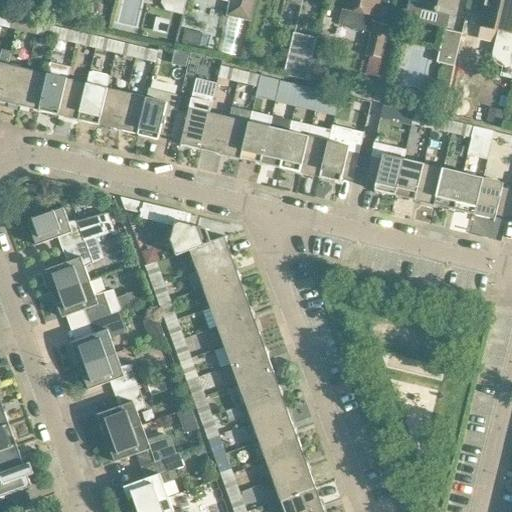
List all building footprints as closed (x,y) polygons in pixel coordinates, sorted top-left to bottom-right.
[(39,0),(25,0),(29,10),(42,6),(39,0)] [(162,0),(162,3),(167,11),(182,14),(185,0),(162,0)] [(217,0),(230,3),(226,17),(251,23),(256,0),(217,0)] [(376,17),(379,0),(344,0),(339,25),(369,32),(373,17),(376,17)] [(454,16),(457,0),(420,0),(420,5),(419,7),(422,8),(454,16)] [(483,8),(479,26),(498,30),(493,53),(493,56),(494,59),(495,62),(497,64),(499,66),(502,68),(500,77),(511,80),(511,0),(482,0),(481,8),(483,8)] [(36,35),(37,34),(39,23),(14,17),(11,29),(36,35)] [(382,60),(390,25),(374,21),(365,56),(382,60)] [(37,34),(56,39),(59,28),(39,23),(37,34)] [(79,33),(59,28),(56,39),(76,44),(79,33)] [(437,63),(454,67),(462,34),(445,30),(437,63)] [(76,44),(96,48),(98,38),(79,33),(76,44)] [(203,37),(185,33),(183,43),(200,47),(203,37)] [(307,81),(317,38),(294,33),(284,75),(307,81)] [(96,48),(116,53),(118,42),(98,38),(96,48)] [(138,47),(118,42),(116,53),(136,58),(138,47)] [(156,63),(158,52),(138,47),(136,58),(156,63)] [(0,99),(8,65),(12,52),(2,50),(0,58),(0,99)] [(8,65),(0,99),(0,101),(0,102),(19,106),(28,70),(21,68),(21,65),(11,62),(11,66),(8,65)] [(51,63),(48,75),(39,113),(40,111),(59,116),(68,79),(71,68),(51,63)] [(241,72),(221,67),(218,78),(238,82),(241,72)] [(38,113),(39,113),(48,75),(28,70),(19,106),(39,111),(38,113)] [(90,72),(88,84),(78,123),(79,123),(79,121),(99,125),(107,89),(110,76),(90,72)] [(238,82),(258,87),(261,76),(241,72),(238,82)] [(281,81),(261,76),(258,87),(278,92),(281,81)] [(78,123),(88,84),(68,79),(59,116),(78,120),(78,123)] [(178,110),(171,138),(182,140),(181,145),(180,147),(181,147),(182,145),(201,150),(210,113),(217,84),(197,79),(191,100),(181,97),(178,110)] [(278,92),(298,97),(300,86),(281,81),(278,92)] [(428,99),(444,103),(449,85),(433,81),(428,99)] [(298,97),(318,101),(320,90),(300,86),(298,97)] [(160,135),(171,138),(177,110),(181,97),(181,96),(149,88),(147,98),(138,135),(158,139),(157,142),(158,142),(159,140),(160,135)] [(118,132),(127,94),(107,89),(99,125),(118,130),(118,132)] [(340,95),(320,90),(318,101),(338,106),(340,95)] [(147,98),(127,94),(118,132),(119,130),(138,135),(147,98)] [(350,98),(341,96),(339,104),(348,106),(350,98)] [(221,157),(222,155),(241,159),(252,112),(232,108),(230,118),(221,157)] [(504,112),(491,108),(487,122),(501,125),(504,112)] [(252,112),(241,159),(261,164),(260,166),(272,117),(252,112)] [(230,118),(210,113),(201,150),(221,154),(220,157),(221,157),(230,118)] [(412,124),(432,129),(435,118),(415,113),(412,124)] [(262,164),(281,169),(292,122),(272,117),(260,166),(261,166),(262,164)] [(432,129),(452,133),(455,123),(435,118),(432,129)] [(292,122),(281,169),(300,173),(300,176),(309,137),(312,127),(292,122)] [(474,127),(455,123),(452,133),(472,138),(474,127)] [(333,126),(329,142),(320,178),(340,183),(339,185),(340,185),(341,183),(342,179),(353,181),(365,133),(364,133),(333,126)] [(494,132),(474,127),(472,138),(492,143),(493,138),(494,132)] [(301,174),(320,178),(329,142),(309,137),(300,176),(301,176),(301,174)] [(376,187),(375,191),(374,193),(375,194),(376,191),(395,196),(404,160),(406,151),(374,143),(365,184),(376,187)] [(424,164),(404,160),(395,196),(415,201),(414,203),(424,164)] [(443,169),(424,164),(414,203),(415,203),(415,201),(435,206),(443,169)] [(463,174),(443,169),(435,206),(454,210),(454,212),(454,213),(463,174)] [(483,179),(463,174),(454,213),(455,213),(455,210),(474,215),(483,179)] [(494,222),(495,220),(496,215),(507,218),(511,197),(511,190),(502,188),(504,183),(483,179),(474,215),(494,220),(493,222),(494,222)] [(38,181),(26,186),(30,199),(43,194),(38,181)] [(121,198),(125,210),(142,214),(144,203),(121,198)] [(211,242),(207,230),(209,231),(209,230),(206,229),(185,224),(187,214),(144,203),(142,214),(141,218),(174,226),(171,241),(176,256),(190,251),(211,243),(211,242)] [(62,251),(86,242),(98,238),(115,232),(109,215),(110,214),(109,213),(79,222),(78,220),(69,223),(64,209),(28,222),(36,246),(58,238),(62,251)] [(225,237),(211,242),(211,243),(190,251),(197,270),(232,257),(225,238),(227,238),(227,236),(225,237)] [(54,295),(90,281),(85,267),(94,263),(104,259),(98,238),(86,242),(62,251),(67,263),(45,271),(54,295)] [(197,270),(204,289),(241,275),(239,276),(232,257),(197,270)] [(146,266),(153,286),(163,282),(156,262),(146,266)] [(241,276),(241,275),(204,289),(211,308),(246,295),(239,277),(241,276)] [(90,281),(54,295),(63,318),(67,317),(84,310),(88,323),(120,311),(120,310),(115,298),(113,290),(95,295),(90,281)] [(170,301),(163,282),(153,286),(160,305),(170,301)] [(211,308),(218,327),(255,314),(255,313),(253,314),(246,295),(211,308)] [(160,305),(167,324),(177,320),(170,301),(160,305)] [(75,341),(71,343),(80,367),(116,354),(111,340),(128,332),(120,311),(88,323),(93,335),(75,341)] [(218,327),(225,347),(260,334),(253,315),(255,314),(218,327)] [(184,339),(177,320),(167,324),(174,343),(184,339)] [(225,347),(232,366),(269,352),(267,352),(260,334),(225,347)] [(174,343),(181,362),(191,359),(184,339),(174,343)] [(232,366),(238,385),(274,372),(267,353),(269,353),(269,352),(232,366)] [(110,383),(115,395),(138,386),(130,365),(121,368),(116,354),(80,367),(89,390),(110,383)] [(181,362),(188,382),(198,378),(191,359),(181,362)] [(280,391),(274,372),(238,385),(245,404),(283,391),(283,390),(280,391)] [(205,397),(198,378),(188,382),(195,401),(205,397)] [(146,408),(138,386),(115,395),(119,407),(98,415),(106,439),(142,426),(137,412),(146,408)] [(288,411),(281,392),(283,391),(245,404),(252,423),(288,411)] [(195,401),(202,420),(212,416),(205,397),(195,401)] [(2,405),(0,405),(0,428),(10,425),(2,405)] [(297,428),(294,429),(288,411),(252,423),(259,442),(297,429),(297,428)] [(202,420),(208,439),(219,435),(212,416),(202,420)] [(0,451),(17,446),(10,425),(0,428),(0,451)] [(142,426),(106,439),(115,463),(136,455),(141,467),(177,454),(171,437),(166,434),(147,440),(142,426)] [(297,429),(259,442),(266,462),(302,449),(295,430),(297,429)] [(226,455),(219,435),(208,439),(215,458),(226,455)] [(204,444),(196,447),(197,451),(203,453),(207,452),(204,444)] [(17,446),(0,451),(0,474),(30,464),(30,463),(24,465),(17,446)] [(266,462),(273,481),(311,467),(308,468),(302,449),(266,462)] [(145,480),(124,487),(132,511),(168,498),(163,484),(178,477),(175,469),(184,466),(179,453),(177,454),(141,467),(145,480)] [(233,474),(226,455),(215,458),(222,477),(233,474)] [(34,474),(30,464),(0,474),(0,511),(5,511),(17,508),(12,494),(32,487),(28,476),(34,474)] [(273,481),(280,500),(315,487),(309,468),(311,468),(311,467),(273,481)] [(222,477),(229,497),(240,493),(233,474),(222,477)] [(216,482),(206,486),(208,492),(214,495),(220,493),(216,482)] [(322,506),(315,487),(280,500),(284,511),(307,511),(325,506),(324,505),(322,506)] [(246,511),(240,493),(229,497),(234,511),(246,511)] [(183,511),(183,509),(173,511),(168,498),(132,511),(183,511)]
